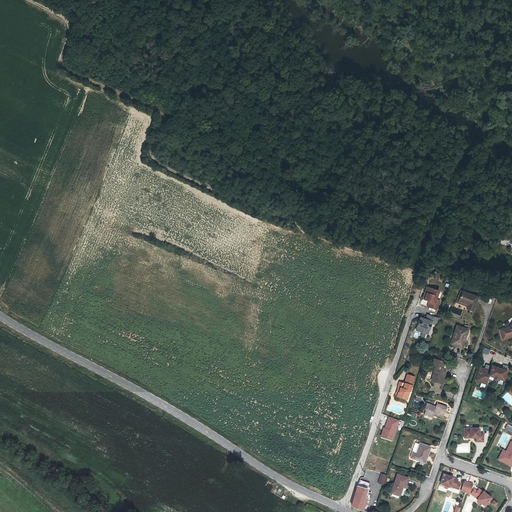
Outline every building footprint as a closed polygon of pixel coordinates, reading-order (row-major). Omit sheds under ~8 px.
[(438,292),(428,289),(426,295),(424,295),(422,301),(427,303),(429,303),(427,308),(435,311),(438,303),(434,301),(436,297),(438,292)] [(460,293),(458,292),(453,304),(465,308),(466,306),(457,302),(460,293)] [(471,312),(476,298),(460,293),(457,302),(466,306),(465,308),(464,310),(471,312)] [(432,321),(420,317),(415,330),(428,334),(432,321)] [(511,322),(509,328),(498,332),(501,341),(511,338),(511,322)] [(466,331),(455,327),(449,345),(461,349),(466,331)] [(443,364),(433,360),(431,367),(434,368),(430,382),(440,385),(444,372),(440,371),(443,364)] [(501,382),(504,372),(490,368),(489,372),(478,369),(474,383),(484,386),(487,378),(492,379),(491,380),(496,382),(497,381),(501,382)] [(412,379),(406,377),(403,384),(398,382),(396,388),(399,389),(396,397),(406,400),(412,379)] [(511,396),(507,392),(502,397),(511,406),(511,396)] [(442,417),(445,407),(436,404),(435,407),(426,404),(424,409),(426,410),(425,413),(424,414),(433,417),(434,415),(442,417)] [(384,429),(381,435),(381,438),(386,440),(387,437),(392,439),(395,433),(399,421),(387,417),(382,429),(384,429)] [(478,433),(478,428),(463,430),(464,438),(470,437),(470,438),(476,438),(477,439),(476,440),(476,441),(483,440),(483,432),(478,433)] [(456,443),(456,453),(470,453),(470,443),(456,443)] [(430,448),(420,444),(417,454),(412,453),(411,458),(425,463),(430,448)] [(509,452),(505,450),(500,459),(505,461),(509,452)] [(387,475),(381,473),(378,483),(384,485),(387,475)] [(408,479),(397,475),(391,494),(400,497),(403,488),(405,488),(408,479)] [(450,477),(443,475),(439,486),(446,489),(447,487),(449,488),(450,487),(455,489),(455,488),(456,483),(449,480),(450,477)] [(472,484),(463,481),(460,490),(469,493),(472,484)] [(366,499),(369,487),(359,484),(351,506),(351,507),(355,509),(363,511),(367,500),(366,499)] [(477,491),(473,496),(477,499),(476,499),(485,506),(491,498),(485,493),(482,496),(477,491)]
